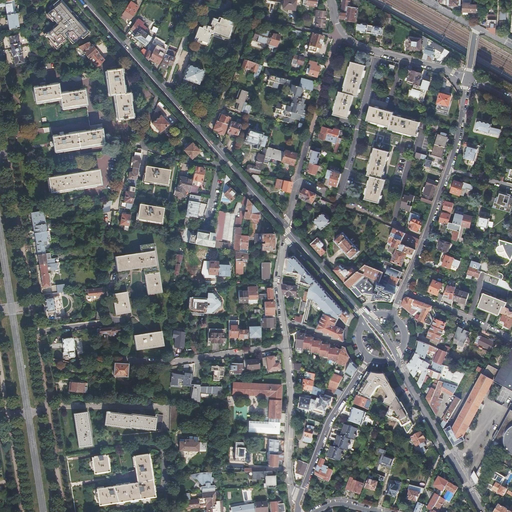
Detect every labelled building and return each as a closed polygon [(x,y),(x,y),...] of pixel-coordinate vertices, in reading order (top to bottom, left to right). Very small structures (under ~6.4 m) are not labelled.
[(72,11),(61,0),(58,0),(50,7),(52,10),(48,13),(58,24),(47,34),(57,45),(59,46),(69,36),(74,42),(81,36),(83,38),(90,32),(80,21),(79,22),(75,18),(70,13),(72,11)] [(149,0),(147,0),(141,11),(144,13),(151,1),(149,0)] [(300,7),(301,0),(295,0),(296,0),(295,0),(284,0),(283,9),(294,10),(295,6),(300,7)] [(352,1),(351,0),(342,0),(342,2),(344,2),(342,13),(349,14),(352,1)] [(472,0),(464,0),(463,0),(463,5),(463,12),(468,13),(477,13),(477,12),(478,12),(479,11),(479,8),(478,7),(477,7),(477,6),(472,5),(472,0)] [(356,1),(352,1),(349,14),(342,13),(341,18),(348,20),(356,22),(358,8),(355,7),(356,1)] [(8,2),(0,4),(0,8),(5,7),(6,15),(13,15),(11,2),(8,2)] [(153,2),(145,14),(148,16),(156,4),(153,2)] [(123,14),(122,13),(119,17),(124,21),(127,17),(130,19),(138,8),(131,3),(123,14)] [(156,4),(149,16),(150,17),(158,5),(156,4)] [(158,6),(151,18),(153,19),(160,7),(158,6)] [(315,11),(314,18),(318,18),(317,20),(315,28),(324,29),(326,18),(326,16),(326,15),(326,14),(325,13),(321,12),(315,11)] [(13,15),(6,15),(9,32),(17,29),(17,28),(19,27),(17,15),(16,15),(13,15)] [(138,16),(130,29),(136,33),(134,37),(146,44),(152,36),(144,31),(147,27),(142,24),(145,20),(138,16)] [(216,23),(212,32),(216,34),(217,32),(222,19),(218,17),(217,20),(212,18),(211,21),(216,23)] [(490,31),(495,34),(496,18),(495,17),(493,17),(492,18),(491,20),(488,19),(488,25),(490,25),(490,31)] [(231,22),(222,19),(217,32),(226,35),(226,34),(228,35),(228,33),(231,26),(230,26),(231,22)] [(212,34),(212,32),(216,23),(211,21),(209,28),(210,28),(209,30),(208,30),(202,28),(200,31),(197,30),(193,40),(196,41),(196,43),(200,44),(205,46),(207,42),(209,36),(211,37),(212,34)] [(374,26),(358,23),(357,31),(367,33),(367,32),(372,34),(372,33),(374,26)] [(156,34),(159,28),(153,24),(150,31),(156,34)] [(384,28),(374,26),(372,33),(373,33),(373,35),(376,35),(376,34),(383,35),(384,28)] [(272,34),(272,33),(257,29),(253,40),(269,45),(272,34)] [(269,45),(268,47),(272,48),(272,51),(275,52),(280,36),(272,34),(269,45)] [(18,35),(9,38),(15,65),(24,63),(19,44),(20,43),(18,35)] [(323,37),(313,35),(308,51),(315,53),(317,47),(320,48),(321,45),(323,46),(324,43),(322,42),(323,37)] [(410,38),(408,49),(420,50),(421,39),(410,38)] [(157,43),(153,41),(148,50),(152,53),(149,59),(158,64),(165,50),(156,45),(157,43)] [(89,42),(79,47),(93,63),(101,56),(89,42)] [(445,49),(433,42),(432,45),(435,47),(435,48),(443,53),(445,49)] [(143,48),(139,51),(145,57),(148,51),(143,48)] [(423,59),(433,61),(435,52),(426,49),(423,59)] [(174,58),(165,54),(160,67),(166,70),(167,66),(171,67),(174,58)] [(298,56),(293,55),(291,62),(296,64),(303,66),(304,59),(298,57),(298,56)] [(262,66),(244,60),(241,67),(246,69),(246,67),(251,69),(250,71),(254,72),(253,77),(257,78),(261,70),(262,66)] [(316,67),(317,63),(310,61),(309,65),(310,65),(311,66),(308,75),(317,78),(319,68),(316,67)] [(340,92),(334,115),(348,119),(354,96),(358,97),(366,66),(352,62),(344,94),(340,92)] [(188,64),(180,84),(185,86),(187,80),(198,84),(203,70),(188,64)] [(131,93),(130,93),(130,92),(125,93),(125,92),(126,92),(123,69),(121,69),(121,68),(116,69),(116,65),(110,66),(111,70),(106,70),(106,71),(104,71),(107,94),(110,94),(110,95),(115,94),(115,95),(112,95),(116,118),(118,118),(118,119),(133,117),(133,116),(134,116),(131,93)] [(266,71),(264,77),(269,78),(267,88),(277,91),(279,85),(291,89),(289,97),(295,99),(292,109),(277,105),(274,115),(279,117),(279,121),(294,125),(295,120),(300,122),(302,116),(306,117),(307,112),(304,111),(305,105),(303,105),(304,102),(305,100),(309,101),(314,83),(300,80),(298,87),(291,85),(291,83),(280,80),(281,75),(266,71)] [(424,82),(422,79),(420,79),(422,75),(411,72),(411,73),(408,84),(415,87),(412,97),(419,99),(418,101),(424,103),(427,91),(428,92),(430,83),(424,82)] [(443,81),(441,80),(439,87),(449,90),(451,83),(443,81)] [(60,91),(60,93),(59,93),(58,84),(57,84),(57,82),(49,83),(49,85),(44,86),(44,82),(40,83),(41,87),(37,87),(37,85),(34,86),(34,88),(33,88),(36,103),(36,102),(37,104),(60,101),(59,99),(60,98),(62,109),(63,108),(63,110),(86,106),(86,104),(87,104),(84,89),(83,89),(83,87),(77,89),(77,90),(66,92),(66,90),(60,91)] [(245,113),(247,105),(246,105),(247,103),(244,103),(248,93),(240,90),(235,103),(237,104),(235,110),(245,113)] [(441,94),(438,103),(449,106),(452,97),(441,94)] [(371,107),(368,120),(390,126),(389,129),(416,137),(420,122),(393,115),(393,113),(371,107)] [(510,119),(511,111),(511,110),(506,109),(503,117),(510,119)] [(157,112),(153,116),(151,121),(160,131),(169,124),(161,115),(160,115),(157,112)] [(219,122),(227,125),(230,119),(221,115),(219,122)] [(478,120),(475,129),(489,134),(490,133),(499,136),(500,131),(491,128),(492,124),(478,120)] [(219,122),(217,121),(214,130),(218,132),(218,134),(223,136),(227,125),(219,122)] [(232,122),(230,126),(227,133),(237,136),(241,125),(232,122)] [(69,132),(69,134),(65,135),(65,132),(61,132),(61,135),(57,136),(57,134),(53,135),(53,137),(54,142),(50,142),(51,146),(54,146),(55,152),(56,152),(56,153),(79,149),(79,148),(80,147),(81,149),(104,145),(104,143),(102,128),(101,128),(101,127),(97,127),(97,129),(85,131),(85,129),(78,131),(78,132),(76,133),(76,131),(69,132)] [(324,128),(322,133),(338,138),(339,138),(341,130),(335,129),(335,131),(324,128)] [(246,135),(244,143),(253,146),(252,149),(259,151),(260,147),(264,148),(267,138),(263,137),(264,134),(249,130),(248,135),(246,135)] [(439,134),(437,133),(431,154),(442,157),(448,136),(446,136),(446,133),(444,132),(443,132),(442,132),(440,132),(440,131),(439,134)] [(338,138),(322,133),(320,139),(337,144),(334,154),(338,155),(343,139),(339,138),(338,138)] [(468,142),(464,140),(463,144),(467,145),(463,157),(470,159),(469,163),(473,164),(478,149),(480,149),(481,146),(468,142)] [(193,143),(185,149),(193,158),(200,151),(193,143)] [(284,153),(267,148),(267,151),(264,159),(270,161),(270,159),(281,163),(284,153)] [(321,150),(315,148),(315,151),(311,150),(308,160),(311,161),(310,163),(311,163),(316,165),(317,162),(318,163),(321,153),(320,153),(321,150)] [(371,177),(365,200),(379,203),(385,181),(382,180),(389,152),(375,148),(368,176),(371,177)] [(247,168),(246,171),(259,174),(260,174),(264,159),(267,151),(264,150),(262,156),(258,155),(256,163),(257,164),(256,168),(251,166),(250,166),(249,166),(248,166),(247,167),(247,168)] [(284,153),(281,163),(292,166),(296,156),(284,152),(284,153)] [(134,163),(133,168),(139,169),(141,158),(133,157),(132,162),(134,163)] [(440,164),(425,159),(425,160),(423,166),(437,171),(440,164)] [(196,163),(193,179),(190,191),(190,194),(192,194),(195,179),(202,181),(205,165),(196,163)] [(320,166),(311,163),(308,172),(317,174),(320,166)] [(144,182),(169,185),(171,170),(146,167),(144,182)] [(99,169),(98,170),(97,168),(90,169),(90,171),(78,173),(78,171),(70,172),(70,174),(62,176),(61,174),(54,175),(54,177),(49,178),(49,179),(47,179),(49,191),(51,191),(51,193),(57,192),(57,194),(72,191),(72,189),(75,189),(75,191),(97,187),(96,185),(101,185),(100,175),(99,169)] [(139,169),(133,168),(133,172),(130,172),(129,178),(135,179),(137,179),(139,169)] [(337,187),(341,174),(329,170),(326,178),(330,180),(329,185),(337,187)] [(230,179),(226,174),(226,175),(225,180),(222,192),(230,200),(236,194),(226,183),(230,179)] [(260,180),(261,176),(252,174),(251,177),(257,184),(260,180)] [(190,191),(193,179),(180,177),(178,189),(190,191)] [(421,200),(432,204),(434,198),(433,198),(436,188),(437,189),(439,183),(429,179),(421,200)] [(292,183),(276,180),(274,188),(282,189),(282,191),(290,193),(292,183)] [(455,181),(451,192),(464,196),(466,189),(462,188),(463,184),(455,181)] [(316,195),(305,189),(301,198),(312,203),(316,195)] [(511,205),(511,196),(500,193),(497,202),(494,202),(493,207),(510,212),(511,205)] [(133,198),(124,197),(123,202),(126,203),(125,208),(131,210),(132,204),(133,198)] [(404,197),(400,210),(406,211),(408,212),(411,203),(413,204),(414,199),(414,198),(409,197),(408,199),(404,197)] [(250,201),(247,198),(243,217),(250,219),(252,204),(250,201)] [(182,236),(181,241),(213,247),(214,241),(214,238),(215,235),(209,234),(209,236),(203,235),(203,232),(198,231),(197,234),(189,233),(188,228),(189,221),(195,222),(195,220),(198,220),(201,203),(188,200),(183,228),(182,236)] [(448,211),(448,213),(451,214),(454,204),(445,202),(444,210),(448,211)] [(256,207),(252,204),(250,219),(248,236),(248,239),(254,239),(254,233),(254,227),(254,222),(256,222),(257,222),(259,211),(256,207)] [(139,219),(163,223),(165,209),(141,205),(139,219)] [(464,215),(465,210),(462,209),(461,214),(456,213),(453,221),(460,223),(459,226),(461,226),(464,215)] [(225,211),(219,210),(215,235),(214,238),(222,239),(224,223),(223,222),(225,211)] [(42,211),(36,212),(31,213),(33,226),(44,225),(42,211)] [(323,213),(314,221),(322,230),(331,222),(323,213)] [(409,215),(408,221),(412,223),(410,229),(418,232),(419,228),(420,228),(422,223),(418,221),(420,217),(410,213),(410,214),(409,215)] [(451,214),(448,213),(447,215),(442,214),(439,223),(440,223),(439,226),(443,227),(442,233),(446,234),(446,233),(447,229),(448,225),(449,223),(451,214)] [(464,215),(461,226),(469,228),(471,217),(464,215)] [(489,221),(489,219),(479,216),(477,226),(480,227),(480,229),(484,230),(484,228),(487,228),(487,227),(489,221)] [(234,227),(232,250),(234,251),(239,251),(239,247),(240,235),(243,218),(237,217),(235,227),(234,227)] [(129,220),(121,218),(120,224),(124,225),(123,231),(127,232),(128,229),(128,225),(129,220)] [(452,240),(457,241),(457,239),(459,232),(461,226),(459,226),(455,225),(454,225),(453,224),(449,223),(448,225),(447,229),(452,230),(454,231),(452,240)] [(44,225),(33,226),(34,233),(47,231),(45,224),(44,225)] [(396,229),(393,228),(386,244),(405,253),(412,256),(415,250),(400,243),(401,241),(416,248),(418,242),(419,240),(396,229)] [(47,231),(34,233),(35,241),(47,239),(45,233),(47,233),(47,231)] [(342,232),(334,240),(351,259),(359,251),(342,232)] [(273,233),(261,233),(261,240),(263,240),(263,243),(261,243),(261,250),(273,250),(273,233)] [(248,236),(240,235),(239,247),(248,249),(248,239),(248,236)] [(317,238),(310,244),(321,256),(326,252),(321,247),(322,247),(323,246),(323,244),(317,238)] [(47,239),(35,241),(38,255),(45,253),(44,246),(47,245),(47,239)] [(511,242),(499,239),(500,246),(498,246),(497,248),(497,251),(500,253),(505,251),(511,261),(511,259),(511,242)] [(441,240),(437,250),(447,254),(451,244),(441,240)] [(214,241),(213,247),(230,250),(231,246),(229,246),(230,244),(214,241)] [(141,253),(116,259),(119,273),(144,268),(150,295),(165,292),(155,243),(140,246),(141,253)] [(412,256),(405,253),(404,254),(396,250),(391,261),(401,266),(403,260),(405,257),(411,259),(412,256)] [(179,251),(176,263),(177,263),(175,273),(179,274),(180,267),(181,267),(184,252),(179,251)] [(239,251),(234,251),(236,269),(243,269),(243,260),(248,260),(248,252),(239,251)] [(45,253),(38,255),(39,265),(52,263),(59,261),(60,261),(59,257),(51,258),(51,252),(45,253)] [(295,255),(294,256),(293,255),(291,256),(289,256),(289,258),(287,257),(284,274),(299,276),(301,262),(295,255)] [(445,256),(441,266),(449,269),(451,265),(457,268),(459,262),(445,256)] [(472,260),(467,274),(476,277),(478,271),(481,263),(472,260)] [(52,263),(39,265),(42,287),(49,287),(49,284),(50,283),(51,282),(50,273),(48,274),(47,271),(57,270),(57,268),(58,267),(59,266),(59,265),(60,263),(60,262),(60,261),(59,261),(52,263)] [(218,265),(218,262),(209,261),(209,274),(218,274),(218,265)] [(391,268),(392,264),(385,261),(383,265),(380,271),(383,272),(388,274),(391,275),(399,279),(401,273),(391,268)] [(269,262),(261,262),(261,279),(269,279),(269,262)] [(297,282),(297,283),(310,288),(310,286),(317,280),(314,277),(301,262),(299,276),(298,277),(298,279),(297,282)] [(218,274),(218,276),(229,276),(230,265),(218,265),(218,274)] [(344,282),(356,273),(352,269),(348,272),(348,271),(347,270),(345,270),(344,271),(340,265),(339,267),(338,266),(333,270),(344,282)] [(380,271),(365,265),(356,273),(344,282),(358,298),(364,293),(374,297),(378,284),(383,272),(380,271)] [(385,288),(385,287),(384,290),(395,294),(398,287),(396,286),(397,284),(399,285),(401,280),(399,279),(391,275),(385,288)] [(507,283),(499,279),(498,281),(498,280),(496,284),(511,290),(511,288),(511,284),(507,283)] [(310,286),(310,288),(309,291),(308,297),(314,299),(322,308),(325,312),(317,329),(327,334),(331,335),(336,325),(340,316),(339,316),(344,311),(317,280),(310,286)] [(432,280),(428,291),(437,294),(441,284),(432,280)] [(297,286),(283,284),(284,293),(296,295),(297,286)] [(385,287),(378,284),(374,297),(372,302),(375,301),(378,301),(382,301),(385,301),(388,301),(391,302),(395,294),(384,290),(385,287)] [(455,286),(447,285),(443,295),(442,297),(452,299),(455,289),(455,286)] [(248,286),(248,291),(248,299),(257,299),(257,286),(248,286)] [(103,295),(104,288),(87,290),(88,297),(90,299),(98,298),(97,296),(103,295)] [(272,299),(272,288),(267,288),(267,293),(259,294),(259,299),(264,299),(272,299)] [(452,299),(452,300),(466,304),(469,293),(455,289),(452,299)] [(126,291),(112,294),(115,314),(130,311),(126,291)] [(248,291),(239,291),(239,302),(248,302),(248,299),(248,291)] [(308,297),(309,291),(305,291),(300,309),(304,311),(308,297)] [(207,293),(207,299),(206,314),(206,316),(212,317),(213,314),(222,307),(222,301),(218,297),(217,298),(217,297),(216,298),(216,297),(213,297),(213,293),(214,292),(212,293),(207,293)] [(488,311),(498,315),(499,313),(502,306),(504,307),(506,302),(483,293),(478,307),(488,311)] [(59,296),(45,298),(47,311),(60,309),(59,296)] [(207,299),(190,297),(188,312),(192,313),(192,315),(203,316),(203,314),(206,314),(207,299)] [(407,297),(404,299),(400,306),(404,308),(407,310),(409,313),(411,315),(419,310),(413,307),(413,305),(421,308),(417,314),(418,314),(414,319),(425,323),(426,320),(429,312),(432,306),(407,297)] [(322,308),(314,299),(313,300),(321,309),(322,308)] [(264,301),(265,315),(274,315),(273,301),(264,301)] [(511,310),(504,307),(502,306),(499,313),(503,315),(501,320),(506,322),(504,325),(509,327),(511,320),(511,310)] [(340,316),(347,324),(352,325),(353,321),(355,318),(351,313),(352,312),(348,308),(344,311),(339,316),(340,316)] [(260,315),(261,327),(261,331),(264,330),(264,327),(275,327),(274,315),(265,315),(260,315)] [(431,326),(442,331),(445,324),(434,319),(431,326)] [(239,325),(229,325),(229,336),(234,336),(234,340),(239,340),(239,339),(239,327),(239,325)] [(336,325),(331,335),(344,341),(345,341),(344,337),(345,333),(345,329),(336,325)] [(463,328),(459,325),(456,332),(455,336),(452,343),(457,346),(458,345),(462,348),(464,343),(466,344),(469,339),(467,338),(470,333),(463,329),(463,328)] [(120,326),(96,329),(97,335),(103,334),(110,337),(114,336),(113,335),(116,335),(116,334),(120,333),(120,326)] [(444,333),(442,331),(431,326),(427,338),(438,342),(441,336),(442,336),(443,335),(444,333)] [(239,327),(239,339),(247,339),(247,331),(242,331),(242,327),(239,327)] [(261,327),(249,327),(249,338),(261,337),(261,331),(261,327)] [(216,342),(216,328),(209,328),(208,332),(207,332),(207,342),(216,342)] [(224,328),(216,328),(216,342),(225,342),(225,333),(224,333),(224,328)] [(161,329),(132,335),(135,349),(164,343),(161,329)] [(174,331),(173,337),(176,337),(174,347),(184,348),(184,344),(186,333),(186,332),(178,331),(174,331)] [(297,347),(304,348),(306,334),(298,333),(297,347)] [(304,348),(307,348),(307,349),(312,350),(314,337),(310,336),(306,333),(306,334),(304,348)] [(452,343),(455,336),(448,333),(444,343),(451,346),(452,343)] [(472,347),(476,348),(478,345),(484,348),(488,350),(492,352),(495,345),(492,343),(493,341),(489,339),(488,341),(481,337),(481,336),(478,335),(477,336),(472,347)] [(72,337),(61,338),(62,342),(61,342),(62,347),(63,351),(61,352),(62,356),(63,356),(63,357),(64,357),(65,358),(69,358),(69,356),(74,356),(72,337)] [(315,353),(319,353),(321,341),(319,339),(314,337),(312,350),(312,351),(315,352),(315,353)] [(322,341),(321,354),(320,355),(324,356),(324,357),(329,357),(329,356),(331,346),(331,345),(326,342),(322,341)] [(426,345),(418,341),(418,345),(417,349),(416,352),(422,356),(425,358),(427,352),(428,353),(429,351),(433,352),(437,354),(434,362),(435,362),(442,365),(444,359),(446,360),(448,353),(426,345)] [(329,356),(329,357),(329,359),(332,359),(332,360),(337,363),(342,350),(335,347),(331,345),(331,346),(329,356)] [(345,347),(343,346),(342,349),(342,350),(337,363),(345,365),(350,357),(348,354),(347,351),(345,347)] [(482,374),(472,391),(484,398),(493,380),(511,389),(511,349),(500,370),(488,364),(486,366),(484,370),(478,367),(476,370),(482,374)] [(412,375),(414,378),(416,372),(417,370),(422,356),(416,352),(414,355),(413,358),(411,361),(409,363),(407,365),(412,375)] [(437,354),(433,352),(429,360),(433,361),(434,362),(437,354)] [(278,355),(267,357),(269,370),(280,368),(278,355)] [(420,374),(417,383),(420,389),(423,380),(425,374),(426,372),(427,369),(429,364),(425,362),(426,359),(425,358),(422,356),(417,370),(422,371),(420,374)] [(255,359),(243,360),(243,363),(243,374),(245,374),(247,374),(246,369),(256,368),(256,369),(260,369),(259,358),(255,358),(255,359)] [(465,358),(458,371),(465,374),(472,361),(465,358)] [(432,371),(429,370),(427,369),(426,372),(430,374),(429,376),(439,380),(444,366),(442,365),(435,362),(432,371)] [(128,364),(114,363),(113,375),(127,377),(128,364)] [(243,374),(243,363),(232,363),(232,365),(230,365),(231,370),(234,370),(234,374),(243,374)] [(352,364),(347,373),(352,375),(355,370),(356,367),(352,364)] [(211,366),(211,370),(214,370),(213,380),(218,380),(219,376),(223,376),(223,367),(218,366),(217,365),(216,365),(215,365),(214,366),(211,366)] [(444,366),(439,380),(438,381),(444,383),(445,383),(450,368),(444,366)] [(465,374),(458,371),(451,385),(447,384),(444,390),(453,395),(465,374)] [(309,372),(306,372),(305,377),(307,377),(307,379),(305,379),(303,388),(313,390),(314,386),(316,374),(309,372)] [(371,373),(367,372),(355,391),(360,393),(372,398),(378,387),(382,384),(390,397),(385,404),(392,406),(398,397),(385,374),(381,375),(378,375),(374,374),(371,373)] [(179,373),(178,373),(171,373),(170,382),(180,383),(180,385),(191,386),(191,382),(188,382),(189,377),(186,377),(187,374),(179,373)] [(333,374),(327,391),(334,393),(336,388),(337,389),(339,386),(343,377),(333,374)] [(444,383),(438,381),(438,382),(437,386),(435,390),(441,392),(442,389),(444,383)] [(70,382),(69,392),(88,394),(88,387),(84,387),(84,384),(70,382)] [(191,386),(190,391),(190,402),(199,402),(200,393),(215,394),(216,386),(202,385),(202,384),(191,382),(191,386)] [(234,382),(233,393),(270,396),(269,420),(248,419),(248,431),(279,433),(282,385),(234,382)] [(425,398),(429,405),(433,396),(435,390),(437,386),(433,384),(431,388),(425,398)] [(335,393),(340,395),(344,389),(339,386),(337,389),(335,393)] [(319,395),(316,411),(324,413),(325,410),(326,410),(328,404),(330,404),(333,397),(325,394),(325,396),(322,395),(324,390),(320,389),(319,394),(319,395)] [(441,392),(435,390),(433,396),(435,397),(431,408),(435,416),(442,400),(439,398),(440,395),(441,392)] [(484,398),(472,391),(464,406),(458,417),(452,429),(450,426),(443,429),(448,437),(453,446),(464,439),(463,437),(484,398)] [(311,399),(310,406),(314,407),(313,410),(316,411),(319,395),(319,394),(313,392),(312,393),(318,395),(317,400),(311,398),(311,399)] [(373,398),(372,398),(360,393),(359,396),(358,395),(355,404),(369,409),(372,401),(372,400),(373,398)] [(401,403),(398,397),(392,406),(386,419),(381,430),(398,435),(402,436),(406,429),(406,431),(408,434),(409,433),(414,425),(412,422),(410,418),(406,411),(401,403)] [(444,420),(441,425),(443,429),(461,400),(457,397),(443,419),(444,420)] [(300,406),(310,408),(310,406),(311,399),(302,398),(300,406)] [(170,432),(176,433),(177,431),(179,405),(171,404),(170,432)] [(343,411),(341,417),(372,427),(373,422),(375,416),(365,413),(366,410),(354,406),(354,409),(346,406),(344,410),(343,411)] [(87,411),(75,413),(76,423),(75,423),(77,437),(78,437),(80,446),(91,444),(87,411)] [(511,412),(510,411),(499,432),(497,431),(491,441),(493,443),(498,445),(505,450),(508,453),(510,455),(511,456),(511,412)] [(106,413),(104,425),(130,428),(130,427),(161,431),(163,416),(156,415),(155,418),(145,416),(145,415),(140,414),(140,416),(131,415),(131,416),(123,415),(123,413),(118,413),(118,414),(106,413)] [(345,423),(341,435),(351,438),(353,439),(358,427),(345,423)] [(304,435),(303,440),(309,442),(309,440),(312,441),(313,437),(311,437),(314,426),(308,425),(305,435),(304,435)] [(424,443),(426,441),(421,432),(413,437),(417,442),(417,445),(419,449),(421,449),(426,446),(424,443)] [(341,435),(338,434),(334,446),(345,450),(346,450),(351,438),(341,435)] [(270,439),(269,452),(279,452),(279,440),(270,439)] [(180,443),(179,451),(198,451),(198,443),(193,443),(193,440),(184,440),(183,442),(180,443)] [(252,443),(236,442),(235,460),(250,461),(252,443)] [(471,477),(476,487),(479,482),(479,481),(498,445),(493,443),(476,475),(474,472),(471,477)] [(334,446),(332,445),(327,457),(340,462),(345,450),(334,446)] [(387,451),(380,449),(378,454),(382,455),(379,464),(391,468),(394,459),(385,456),(387,451)] [(269,452),(268,466),(277,466),(278,459),(282,459),(283,453),(279,452),(269,452)] [(137,484),(97,490),(100,505),(154,496),(148,456),(133,458),(137,484)] [(107,457),(92,459),(94,475),(109,472),(107,457)] [(318,467),(315,475),(329,481),(332,471),(328,469),(328,467),(323,465),(325,460),(321,459),(318,467)] [(308,464),(300,461),(297,467),(299,467),(297,474),(303,477),(307,467),(308,464)] [(263,471),(252,472),(252,476),(248,476),(249,480),(252,480),(252,482),(256,482),(256,479),(256,478),(259,478),(259,479),(263,479),(263,477),(265,477),(265,479),(267,479),(267,483),(265,483),(265,487),(268,487),(275,487),(274,476),(272,476),(272,471),(263,471)] [(214,491),(214,489),(216,489),(215,486),(213,485),(212,484),(211,483),(212,478),(213,478),(211,477),(211,472),(200,472),(190,474),(190,475),(191,477),(193,478),(194,479),(196,479),(197,479),(198,478),(204,484),(201,486),(201,487),(200,488),(200,489),(201,490),(202,492),(214,491)] [(351,477),(347,489),(352,491),(351,492),(355,493),(356,492),(361,494),(364,484),(356,482),(357,479),(351,477)] [(440,489),(436,495),(440,497),(449,483),(440,477),(434,486),(440,489)] [(510,491),(511,486),(511,478),(508,477),(506,480),(502,478),(499,485),(496,484),(492,491),(503,497),(507,489),(510,491)] [(368,480),(365,488),(377,492),(380,484),(368,480)] [(396,485),(390,483),(388,493),(394,495),(393,496),(396,497),(397,496),(398,492),(400,493),(401,493),(401,492),(400,491),(403,483),(397,481),(396,485)] [(419,502),(425,488),(415,483),(412,489),(413,489),(410,497),(419,502)] [(430,511),(457,511),(458,511),(453,508),(450,511),(437,511),(446,499),(450,502),(458,489),(449,483),(440,497),(432,510),(430,511)] [(436,495),(428,489),(425,487),(425,488),(419,502),(424,505),(426,505),(427,507),(430,509),(432,510),(440,497),(436,495)] [(190,501),(185,501),(186,510),(199,508),(199,511),(206,510),(206,511),(226,511),(225,500),(222,500),(215,500),(214,491),(202,492),(202,498),(198,498),(198,500),(190,501)] [(281,501),(270,502),(271,511),(270,511),(274,511),(277,510),(277,511),(280,511),(282,511),(282,503),(281,501)] [(266,502),(254,503),(255,511),(264,511),(265,511),(267,511),(266,502)] [(416,508),(414,511),(421,511),(424,505),(419,502),(418,503),(416,508)] [(231,511),(255,511),(254,503),(231,508),(231,511)]
